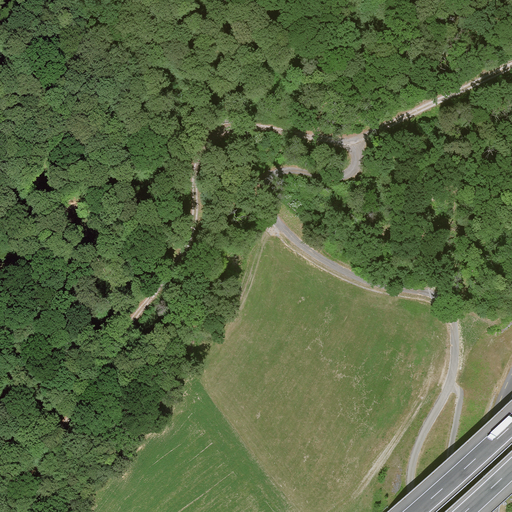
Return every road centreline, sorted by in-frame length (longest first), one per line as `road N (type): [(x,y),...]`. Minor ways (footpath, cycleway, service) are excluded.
road 1 (track): [(0,496),(52,443),(186,248),(196,170),(211,142),(249,128),(352,148)]
road 2 (track): [(352,148),(511,66)]
road 3 (track): [(448,385),(460,398),(449,482),(477,511)]
road 4 (motorway): [(511,424),(415,511)]
road 5 (primary): [(484,511),(511,395)]
